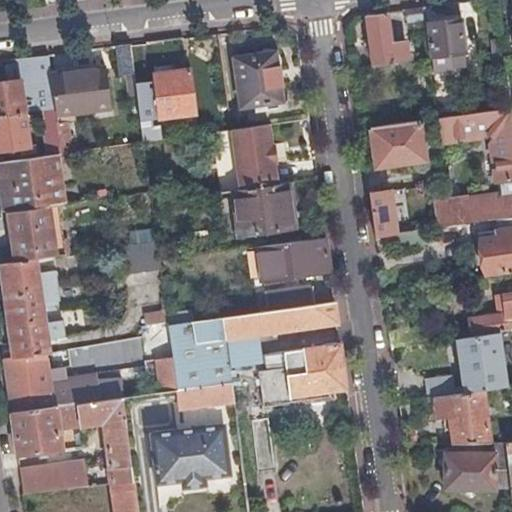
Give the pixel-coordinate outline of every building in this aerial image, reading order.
[(390,13),(368,16),(376,66),(410,61),(406,41),(393,42),(390,13)] [(463,19),(429,23),(434,57),(435,57),(436,73),(456,70),(456,67),(467,65),(465,53),(467,52),(463,19)] [(134,61),(131,45),(116,47),(119,63),(134,61)] [(276,52),(235,58),(242,108),(283,102),(276,52)] [(57,109),(52,76),(49,56),(19,59),(22,80),(0,82),(0,116),(27,113),(47,110),(57,109)] [(120,74),(120,77),(136,76),(135,72),(134,61),(119,63),(120,74)] [(57,109),(58,115),(69,114),(112,109),(107,69),(52,76),(57,109)] [(162,119),(198,114),(191,70),(155,75),(162,119)] [(63,154),(58,115),(57,109),(47,110),(53,155),(59,154),(63,154)] [(501,182),(511,180),(511,109),(443,119),(446,139),(490,133),(496,138),(501,182)] [(32,146),(27,113),(0,116),(0,151),(22,149),(23,155),(38,153),(37,145),(32,146)] [(427,161),(422,122),(371,129),(377,167),(427,161)] [(274,147),(270,125),(232,130),(241,189),(279,184),(276,162),(273,162),(271,147),(274,147)] [(66,204),(59,154),(53,155),(20,160),(21,171),(1,174),(6,213),(10,212),(59,205),(66,204)] [(241,189),(236,189),(244,235),(297,228),(291,182),(279,184),(241,189)] [(377,239),(398,236),(398,235),(391,191),(371,194),(377,239)] [(511,220),(511,194),(454,203),(457,228),(496,223),(511,220)] [(454,203),(453,199),(437,202),(440,229),(441,230),(457,228),(454,203)] [(62,223),(59,205),(10,212),(17,262),(37,259),(66,254),(64,239),(55,240),(53,225),(62,223)] [(511,270),(511,230),(498,232),(498,238),(482,240),(486,274),(511,270)] [(264,281),(331,272),(327,238),(259,247),(264,281)] [(160,264),(154,242),(137,246),(143,269),(160,264)] [(39,272),(37,259),(17,262),(2,264),(15,357),(46,353),(51,352),(48,339),(68,336),(66,319),(46,322),(43,302),(63,299),(59,270),(39,272)] [(288,290),(291,309),(316,305),(313,287),(288,290)] [(471,319),(473,338),(500,334),(511,331),(511,295),(499,297),(501,315),(471,319)] [(261,362),(257,335),(338,324),(336,302),(316,305),(291,309),(170,325),(175,357),(180,390),(225,384),(225,378),(233,377),(234,377),(233,366),(261,362)] [(180,390),(175,357),(172,357),(168,327),(149,330),(153,360),(158,360),(162,393),(177,391),(180,390)] [(422,328),(390,332),(393,349),(424,345),(422,328)] [(473,338),(459,340),(467,393),(485,391),(507,387),(500,334),(473,338)] [(348,389),(341,344),(324,347),(299,350),(300,363),(292,364),(293,369),(287,369),(291,397),(348,389)] [(52,392),(46,353),(15,357),(6,359),(7,372),(13,414),(78,404),(76,390),(76,389),(52,392)] [(180,390),(177,391),(179,410),(236,401),(234,383),(225,384),(180,390)] [(493,443),(485,391),(467,393),(439,397),(442,418),(451,417),(455,444),(493,443)] [(61,429),(106,423),(114,483),(116,483),(135,480),(124,398),(90,403),(78,404),(13,414),(19,456),(64,449),(61,429)] [(246,419),(238,420),(239,428),(247,427),(246,419)] [(225,425),(151,435),(158,484),(184,481),(206,478),(230,475),(225,425)] [(511,486),(507,443),(493,443),(493,454),(447,453),(446,489),(497,490),(497,488),(511,487),(511,486)] [(85,457),(41,463),(45,493),(90,486),(85,457)] [(206,478),(184,481),(185,488),(207,485),(206,478)] [(138,511),(135,480),(116,483),(119,511),(138,511)]
